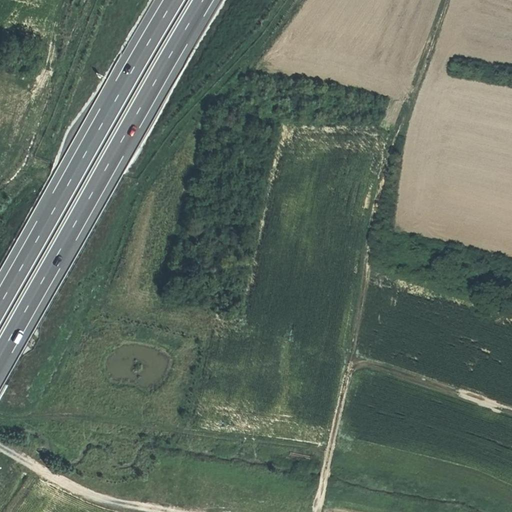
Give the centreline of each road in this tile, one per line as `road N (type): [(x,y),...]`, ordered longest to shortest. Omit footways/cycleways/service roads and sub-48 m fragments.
road 1 (track): [(317,511),(402,121),(445,0)]
road 2 (motorway): [(0,345),(202,0)]
road 3 (track): [(290,0),(168,147),(95,302)]
road 4 (motorway): [(173,0),(0,291)]
road 5 (track): [(309,361),(351,362),(511,400)]
road 6 (track): [(0,447),(79,493),(154,511)]
